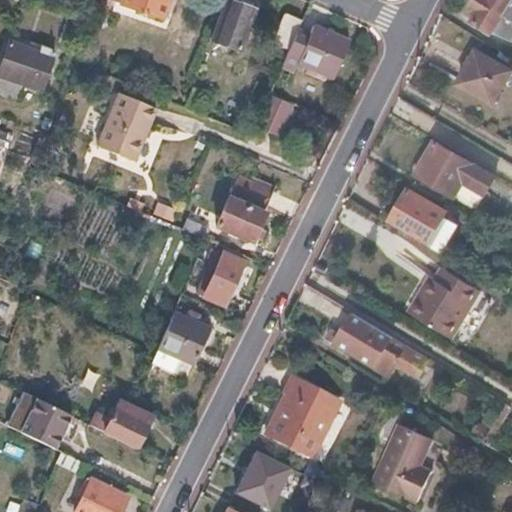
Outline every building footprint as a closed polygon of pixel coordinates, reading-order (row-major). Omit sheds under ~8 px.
[(115,0),(123,3),(123,8),(157,20),(164,0),(115,0)] [(252,9),(227,0),(213,40),(218,42),(214,51),(219,58),(228,61),(233,54),(235,48),(239,49),(252,9)] [(511,0),(488,0),(476,22),(495,33),(507,14),(511,17),(511,0)] [(301,21),(284,14),(272,42),(288,50),(297,29),(301,21)] [(297,29),(288,50),(281,67),(293,72),(297,64),(333,79),(348,42),(313,27),(310,34),(297,29)] [(26,51),(8,45),(0,66),(0,95),(15,101),(21,85),(41,92),(54,54),(28,44),(26,51)] [(508,68),(478,50),(459,82),(490,101),(508,68)] [(207,91),(193,86),(186,109),(199,114),(207,91)] [(155,109),(118,94),(96,148),(134,163),(155,109)] [(293,104),(269,94),(256,126),(279,136),(293,104)] [(497,175),(438,139),(419,172),(478,207),(497,175)] [(251,180),(238,174),(216,227),(252,242),(264,213),(260,212),(272,183),(253,175),(251,180)] [(408,189),(388,220),(442,253),(460,224),(446,215),(448,213),(408,189)] [(369,239),(353,267),(388,287),(404,259),(369,239)] [(207,275),(212,277),(204,296),(225,305),(243,263),(221,254),(218,262),(213,260),(207,275)] [(430,287),(425,284),(409,311),(452,337),(480,292),(442,268),(435,280),(430,287)] [(511,286),(511,281),(496,271),(490,282),(508,293),(511,286)] [(435,280),(429,277),(425,284),(430,287),(435,280)] [(211,328),(174,312),(157,349),(194,365),(211,328)] [(353,313),(336,343),(388,375),(396,363),(419,377),(424,369),(409,359),(414,350),(353,313)] [(346,405),(290,378),(261,436),(307,459),(326,421),(335,426),(346,405)] [(97,408),(89,425),(133,447),(150,413),(133,404),(121,398),(116,408),(111,406),(108,414),(97,408)] [(11,411),(4,425),(54,450),(71,416),(38,399),(27,419),(11,411)] [(437,434),(404,419),(378,477),(422,496),(436,466),(426,461),(437,434)] [(291,465),(255,447),(234,491),(270,508),(291,465)] [(319,470),(304,463),(301,469),(316,477),(319,470)] [(76,497),(81,500),(75,511),(117,511),(125,497),(85,478),(76,497)]
